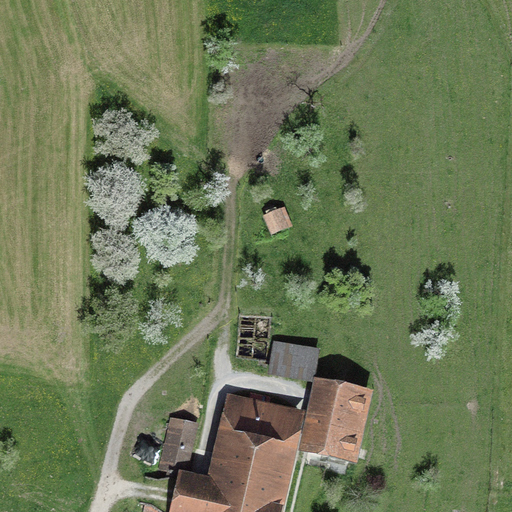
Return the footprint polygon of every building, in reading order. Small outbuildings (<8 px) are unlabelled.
[(283,205),(265,210),(270,229),(288,225),(283,205)] [(324,351),(279,344),(274,376),(319,383),(324,351)] [(368,464),(383,392),(322,379),(315,414),(307,452),(368,464)] [(315,414),(232,397),(216,476),(185,470),(176,511),(295,511),(307,452),(315,414)] [(193,424),(173,420),(162,471),(182,476),(193,424)]
